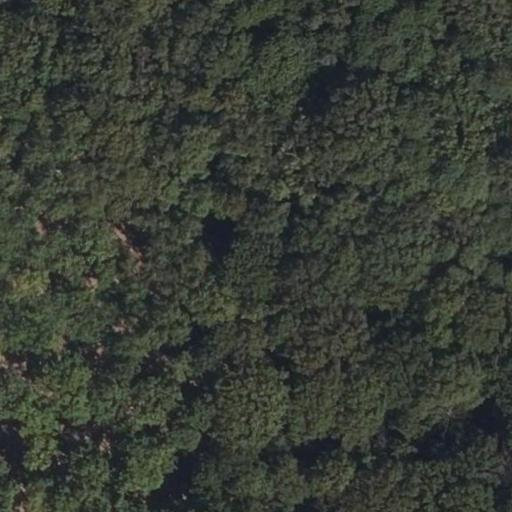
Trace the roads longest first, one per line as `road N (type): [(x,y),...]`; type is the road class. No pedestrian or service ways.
road 1 (track): [(235,511),(179,181),(146,95),(65,0)]
road 2 (track): [(0,142),(179,181)]
